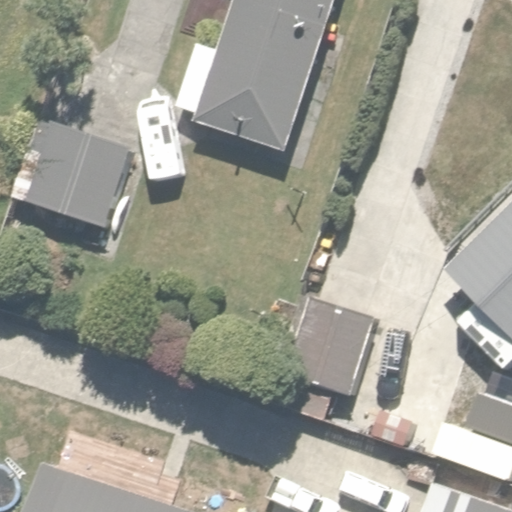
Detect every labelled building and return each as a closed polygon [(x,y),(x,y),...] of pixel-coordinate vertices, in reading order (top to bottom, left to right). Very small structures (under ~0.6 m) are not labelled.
[(351,0),(250,0),(235,55),(208,47),(189,113),(207,118),(204,130),(304,160),(351,0)] [(113,258),(140,157),(65,137),(60,154),(38,149),(22,210),(90,227),(84,250),(113,258)] [(511,325),(511,189),(444,260),(511,325)] [(385,327),(315,306),(292,381),(363,402),(385,327)] [(169,511),(58,475),(45,511),(169,511)] [(502,511),(445,493),(438,511),(502,511)]
